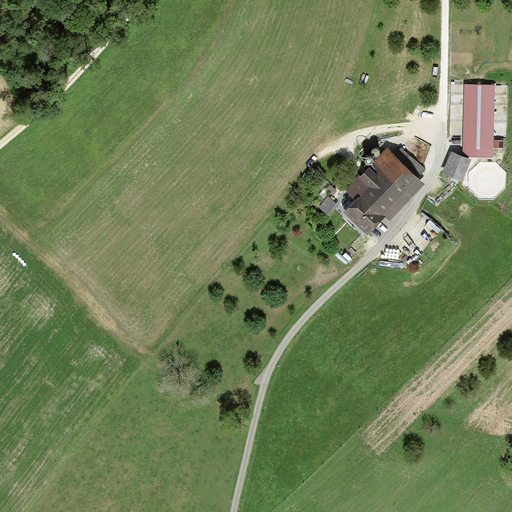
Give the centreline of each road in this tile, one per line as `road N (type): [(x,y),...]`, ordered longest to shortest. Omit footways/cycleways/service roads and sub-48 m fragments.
road 1 (track): [(0,218),(110,329),(139,346),(161,340),(218,262),(327,147),(361,132),(443,127)]
road 2 (residential): [(445,77),(441,155),(431,179),(293,329),(261,380),(231,511)]
road 3 (track): [(123,0),(0,143)]
